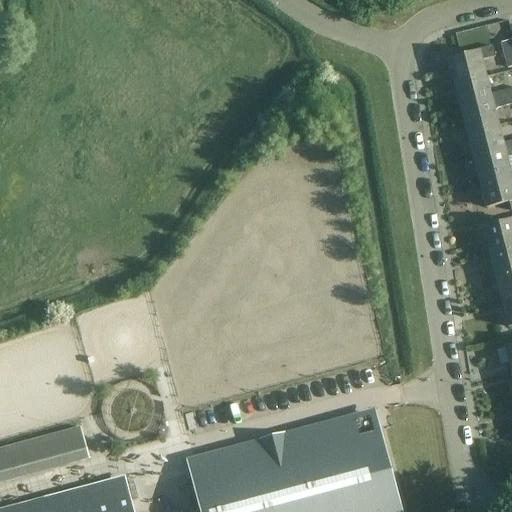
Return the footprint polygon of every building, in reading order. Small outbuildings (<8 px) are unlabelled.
[(508,69),(511,67),(511,42),(511,41),(501,44),(508,69)] [(456,86),(487,78),(483,61),(496,57),(494,46),(473,52),(474,55),(450,61),(456,86)] [(462,110),(511,97),(511,89),(491,95),(487,78),(456,86),(462,110)] [(468,134),(500,127),(495,109),(511,105),(511,97),(462,110),(468,134)] [(511,141),(504,144),(500,127),(468,134),(475,159),(511,149),(511,141)] [(481,184),(511,175),(511,174),(508,158),(511,157),(511,149),(475,159),(481,184)] [(511,175),(481,184),(487,209),(510,203),(511,209),(511,175)] [(491,254),(511,248),(511,218),(508,220),(509,223),(484,229),(491,254)] [(511,248),(491,254),(497,278),(511,274),(511,248)] [(503,302),(511,300),(511,274),(497,278),(503,302)] [(511,300),(503,302),(509,328),(511,326),(511,300)] [(399,511),(374,416),(193,464),(205,511),(399,511)] [(0,484),(90,460),(82,429),(0,451),(0,484)] [(117,511),(110,485),(7,511),(117,511)]
